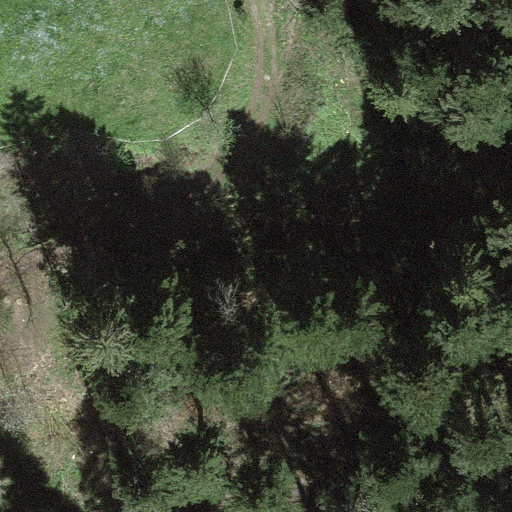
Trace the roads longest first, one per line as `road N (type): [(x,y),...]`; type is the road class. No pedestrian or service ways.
road 1 (track): [(254,0),(265,95),(242,146),(209,179),(145,217),(0,269)]
road 2 (track): [(246,511),(511,487)]
